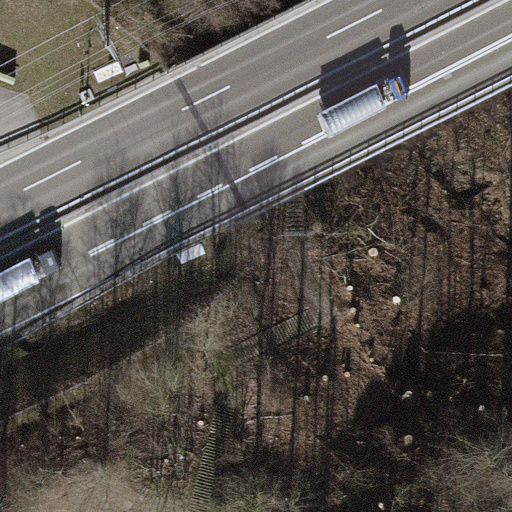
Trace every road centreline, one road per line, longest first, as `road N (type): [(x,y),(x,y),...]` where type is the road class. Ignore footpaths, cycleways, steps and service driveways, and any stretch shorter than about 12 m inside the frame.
road 1 (trunk): [(406,0),(0,204)]
road 2 (trunk): [(0,281),(397,79)]
road 3 (trunk): [(397,79),(511,18)]
road 4 (trunk): [(397,79),(511,31)]
